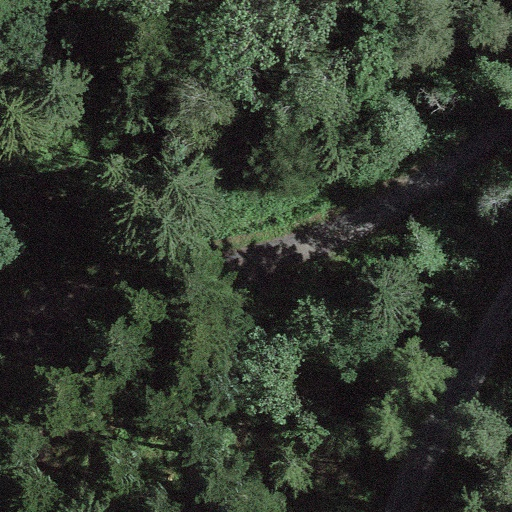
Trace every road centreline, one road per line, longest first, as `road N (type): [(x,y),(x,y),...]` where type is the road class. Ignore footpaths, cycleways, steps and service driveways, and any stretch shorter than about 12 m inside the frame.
road 1 (track): [(511,105),(239,273),(0,322)]
road 2 (track): [(421,511),(511,251)]
